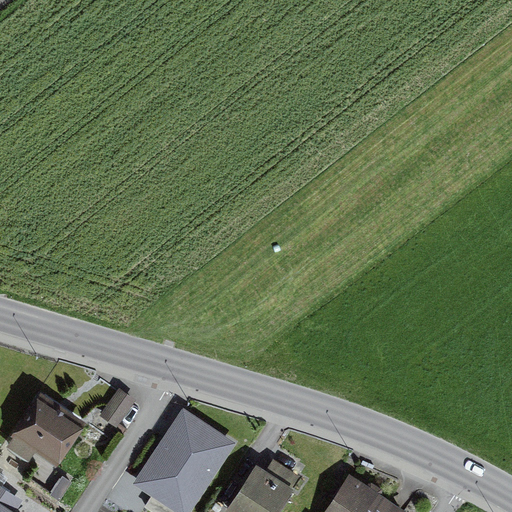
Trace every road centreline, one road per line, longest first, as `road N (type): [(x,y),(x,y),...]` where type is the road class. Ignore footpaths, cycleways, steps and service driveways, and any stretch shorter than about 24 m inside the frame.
road 1 (secondary): [(173,368),(367,423),(468,467)]
road 2 (secondary): [(0,315),(173,368)]
road 3 (residential): [(173,368),(82,511)]
